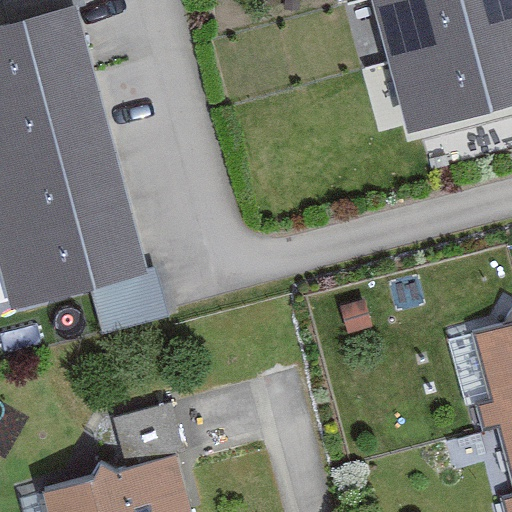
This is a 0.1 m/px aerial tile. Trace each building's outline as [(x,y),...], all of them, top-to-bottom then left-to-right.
[(511,0),(362,0),(397,129),(511,98),(511,0)] [(0,300),(136,262),(63,4),(0,22),(0,300)] [(511,323),(464,337),(511,504),(511,323)] [(173,450),(162,405),(104,419),(114,464),(173,450)] [(31,494),(35,511),(181,511),(166,456),(31,494)]
